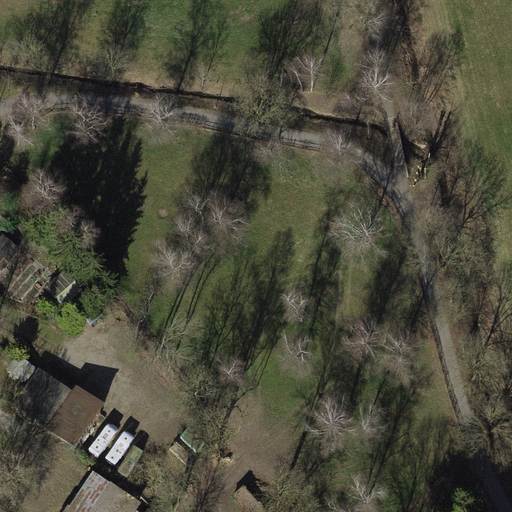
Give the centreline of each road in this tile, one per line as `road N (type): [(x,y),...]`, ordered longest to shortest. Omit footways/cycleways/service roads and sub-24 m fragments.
road 1 (track): [(0,107),(109,102),(315,140),(352,151),(411,203)]
road 2 (track): [(505,511),(460,402),(411,203)]
road 3 (track): [(411,203),(367,0)]
